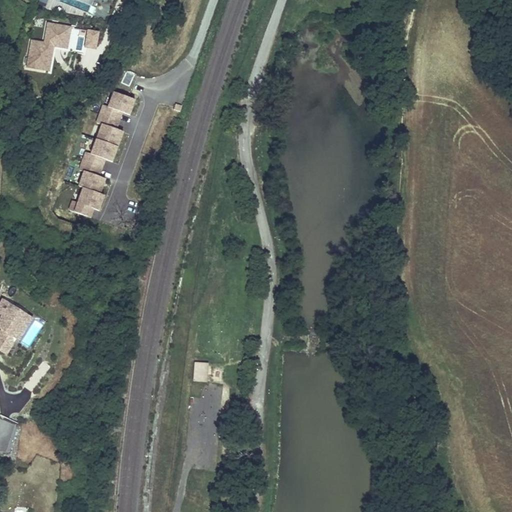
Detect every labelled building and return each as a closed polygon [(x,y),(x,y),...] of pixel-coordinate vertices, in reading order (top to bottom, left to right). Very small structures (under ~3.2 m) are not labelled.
[(54,48),(68,50),(72,28),(49,24),(46,42),(31,40),(27,63),(51,68),(54,48)] [(87,45),(96,47),(98,33),(90,31),(87,45)] [(135,100),(114,93),(109,107),(103,105),(97,123),(103,125),(92,155),(86,153),(74,186),(80,188),(74,202),(68,200),(65,209),(83,216),(86,207),(90,208),(98,212),(105,196),(100,194),(106,179),(99,177),(96,175),(102,158),(105,160),(113,162),(123,132),(116,130),(112,128),(118,111),(122,112),(130,115),(135,100)] [(112,128),(116,130),(122,112),(118,111),(112,128)] [(96,175),(99,177),(105,160),(102,158),(96,175)] [(3,300),(0,304),(0,328),(3,330),(4,331),(2,334),(0,333),(0,349),(7,354),(13,345),(7,341),(11,335),(13,337),(27,316),(3,300)] [(27,316),(13,337),(19,340),(33,319),(27,316)] [(195,363),(193,382),(207,383),(209,364),(195,363)]
